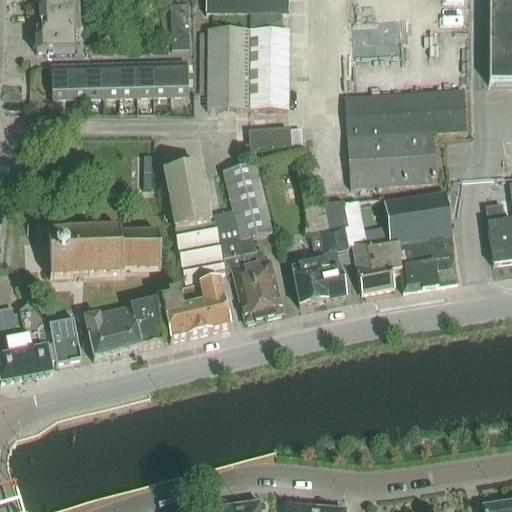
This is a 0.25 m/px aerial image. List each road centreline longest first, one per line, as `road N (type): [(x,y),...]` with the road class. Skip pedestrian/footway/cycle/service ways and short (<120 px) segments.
road 1 (tertiary): [(511,306),(0,420)]
road 2 (residential): [(133,511),(263,471),(379,487),(511,469)]
